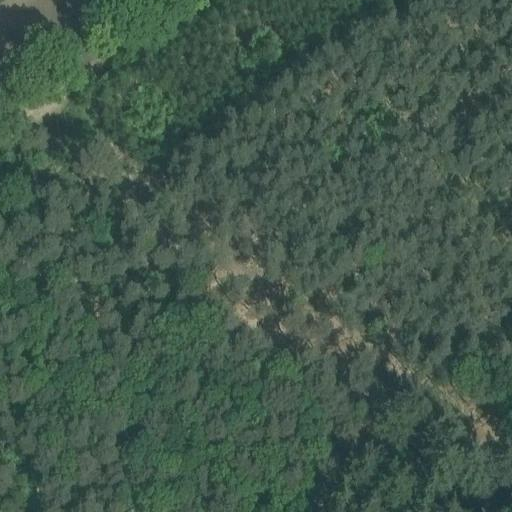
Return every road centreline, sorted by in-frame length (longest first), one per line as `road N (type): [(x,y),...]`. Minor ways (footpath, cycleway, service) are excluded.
road 1 (track): [(511,464),(154,215)]
road 2 (track): [(33,115),(181,0)]
road 3 (track): [(154,215),(33,115)]
